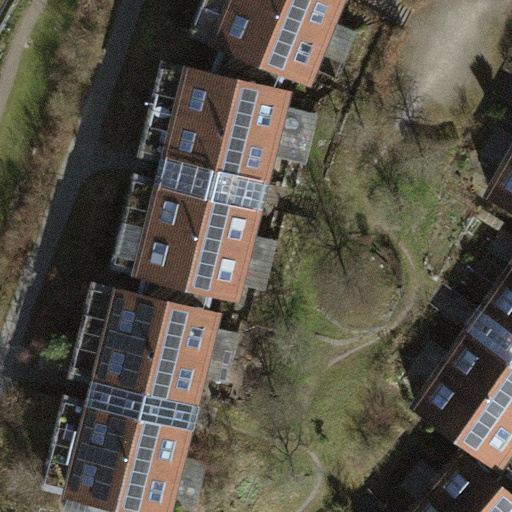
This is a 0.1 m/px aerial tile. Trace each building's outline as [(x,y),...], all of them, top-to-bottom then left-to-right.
[(0,0),(0,33),(17,0),(0,0)] [(334,33),(347,4),(338,0),(201,0),(178,53),(209,66),(273,93),(301,105),(319,65),(336,73),(351,40),(334,33)] [(273,93),(209,66),(202,85),(270,101),(273,93)] [(284,118),(287,105),(270,101),(202,85),(157,74),(135,166),(159,172),(157,183),(262,208),(273,164),(303,171),(314,125),(284,118)] [(511,141),(480,202),(511,219),(511,141)] [(253,244),(262,208),(157,183),(154,192),(130,187),(108,280),(140,287),(208,303),(238,311),(242,294),(264,299),(276,250),(253,244)] [(511,264),(464,330),(511,364),(511,264)] [(208,303),(140,287),(135,309),(204,327),(208,303)] [(214,341),(217,330),(204,327),(135,309),(87,297),(64,388),(89,395),(86,406),(191,432),(202,388),(224,394),(236,346),(214,341)] [(511,364),(464,330),(402,415),(471,465),(493,481),(510,493),(511,490),(511,364)] [(182,468),(191,432),(86,406),(83,415),(59,409),(35,502),(74,511),(196,511),(206,474),(182,468)] [(463,475),(483,492),(493,481),(471,465),(463,475)] [(459,471),(420,511),(505,511),(483,492),(463,475),(459,471)]
